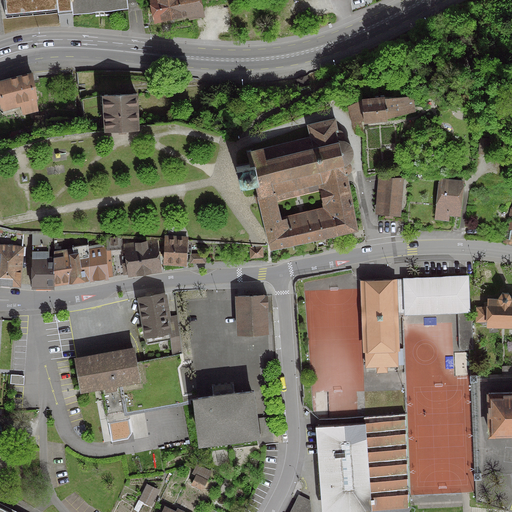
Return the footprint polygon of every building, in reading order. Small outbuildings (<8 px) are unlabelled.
[(5,0),(7,17),(127,6),(126,0),(5,0)] [(149,0),(153,22),(200,12),(197,0),(149,0)] [(36,110),(30,74),(0,81),(0,102),(1,105),(2,110),(20,105),(22,113),(35,110),(35,111),(36,110)] [(295,80),(299,90),(309,86),(305,76),(295,80)] [(131,94),(131,95),(106,96),(106,95),(102,96),(103,99),(103,98),(105,130),(136,129),(134,97),(135,97),(135,94),(131,94)] [(350,122),(386,117),(413,112),(411,96),(383,98),(360,100),(346,107),(350,122)] [(71,118),(71,119),(46,120),(46,129),(65,128),(67,127),(72,128),(74,128),(73,118),(71,118)] [(250,164),(235,167),(239,187),(255,183),(257,195),(344,174),(347,173),(349,170),(349,168),(349,166),(348,164),(346,163),(348,160),(350,157),(351,154),(351,150),(350,147),(347,144),(344,142),(340,141),(341,140),(342,138),(342,135),(341,133),(339,131),(337,131),(335,131),(334,119),(307,126),(310,137),(250,151),(249,149),(244,150),(246,155),(248,155),(250,164)] [(417,126),(412,121),(406,127),(411,132),(417,126)] [(488,139),(480,138),(478,153),(486,154),(488,139)] [(258,201),(265,229),(264,229),(265,231),(304,222),(333,215),(327,188),(346,184),(344,174),(257,195),(259,201),(258,201)] [(382,177),(379,213),(397,215),(400,178),(382,177)] [(461,183),(440,181),(437,211),(455,213),(458,184),(461,184),(461,183)] [(333,215),(336,233),(355,229),(346,184),(327,188),(333,215)] [(336,233),(333,215),(304,222),(308,239),(314,237),(314,238),(334,234),(334,233),(336,233)] [(267,232),(268,237),(270,247),(302,240),(308,239),(304,222),(265,231),(265,232),(267,232)] [(0,282),(18,284),(21,247),(22,233),(10,232),(0,229),(0,282)] [(53,286),(53,282),(53,258),(52,258),(53,235),(34,234),(31,284),(30,284),(29,287),(32,287),(32,286),(53,286)] [(104,236),(105,249),(121,248),(120,237),(104,236)] [(164,238),(163,261),(185,262),(186,239),(164,238)] [(129,272),(129,273),(158,268),(154,241),(125,245),(127,262),(121,263),(123,273),(129,272)] [(71,247),(71,249),(73,279),(87,277),(87,278),(88,253),(87,246),(87,244),(71,247)] [(250,257),(261,256),(260,246),(249,245),(250,257)] [(88,253),(87,278),(105,276),(104,249),(93,252),(92,246),(87,246),(88,253)] [(53,282),(73,279),(71,249),(61,251),(59,257),(53,258),(53,282)] [(123,274),(123,273),(121,263),(111,265),(112,275),(123,274)] [(468,350),(472,349),(470,309),(467,309),(466,277),(361,281),(364,350),(365,366),(402,365),(401,348),(396,349),(395,313),(456,310),(458,350),(468,350)] [(511,323),(511,301),(508,301),(509,298),(507,293),(501,292),(498,298),(499,301),(489,301),(489,300),(487,300),(487,303),(483,303),(483,308),(476,308),(476,320),(477,320),(477,325),(487,325),(487,324),(511,323)] [(161,294),(139,298),(146,343),(169,339),(161,294)] [(266,296),(237,296),(238,332),(265,331),(264,305),(267,305),(266,296)] [(88,356),(75,359),(80,388),(103,384),(103,388),(101,388),(107,423),(128,419),(126,412),(186,401),(180,354),(134,362),(132,349),(119,351),(120,354),(88,359),(88,356)] [(459,359),(460,374),(470,374),(469,359),(459,359)] [(501,374),(511,373),(511,365),(501,366),(501,374)] [(9,411),(22,411),(23,373),(10,373),(9,411)] [(511,374),(476,376),(476,375),(469,375),(469,382),(470,382),(473,473),(473,480),(480,479),(476,382),(511,380),(511,374)] [(200,440),(255,434),(250,391),(234,393),(211,395),(211,396),(195,398),(200,440)] [(511,392),(487,393),(488,433),(511,432),(511,392)] [(363,422),(317,425),(323,511),(349,510),(348,511),(403,511),(407,505),(404,414),(363,417),(363,422)] [(193,471),(196,473),(190,483),(201,489),(205,480),(204,480),(208,474),(195,467),(193,471)] [(146,485),(139,499),(150,504),(156,490),(146,485)] [(296,500),(290,511),(309,511),(309,506),(296,500)]
